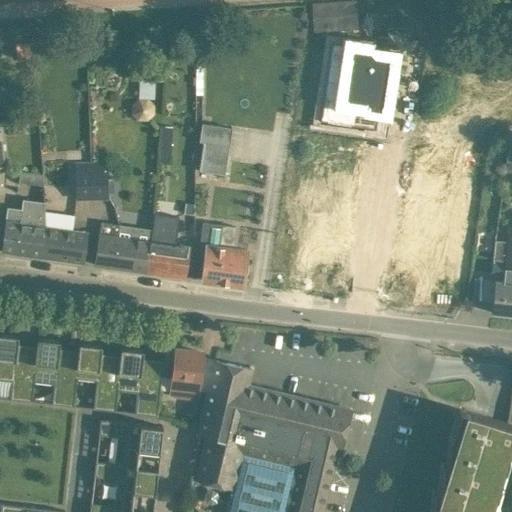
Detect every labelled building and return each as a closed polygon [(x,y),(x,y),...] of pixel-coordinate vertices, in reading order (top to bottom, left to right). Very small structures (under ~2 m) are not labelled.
[(310,0),(311,28),(358,26),(356,0),(310,0)] [(29,42),(16,43),(17,58),(29,58),(29,42)] [(168,48),(168,59),(180,59),(180,48),(168,48)] [(333,64),(325,123),(353,126),(356,103),(384,107),(391,56),(356,51),(354,67),(333,64)] [(511,57),(431,64),(424,111),(511,104),(511,57)] [(140,61),(139,98),(132,103),(131,112),(137,119),(146,120),(154,114),(155,105),(149,98),(155,98),(155,80),(164,80),(164,62),(140,61)] [(171,160),(172,124),(162,124),(161,160),(171,160)] [(312,160),(309,185),(352,191),(356,166),(339,164),(343,138),(302,132),(298,158),(312,160)] [(199,170),(225,174),(229,144),(203,140),(199,170)] [(404,195),(448,201),(451,176),(465,178),(469,152),(428,146),(425,172),(408,169),(404,195)] [(108,199),(108,196),(107,193),(107,179),(106,166),(90,167),(91,199),(108,199)] [(91,199),(90,167),(73,167),(75,200),(91,199)] [(20,170),(20,182),(42,182),(42,169),(20,170)] [(327,244),(327,245),(344,247),(347,222),(331,219),(335,194),(294,188),(290,214),(304,216),(301,239),(301,240),(327,244)] [(23,198),(22,207),(8,205),(4,230),(1,250),(41,256),(46,223),(44,201),(23,198)] [(439,256),(440,255),(443,232),(457,234),(461,208),(420,202),(416,228),(400,225),(396,250),(412,253),(412,252),(439,256)] [(95,263),(145,271),(150,238),(121,234),(122,222),(101,219),(95,263)] [(83,262),(86,242),(88,230),(46,223),(41,256),(83,262)] [(207,246),(205,260),(203,279),(242,285),(245,265),(247,250),(233,248),(236,226),(222,224),(219,247),(207,246)] [(511,226),(510,226),(509,240),(495,239),(493,259),(506,260),(511,260),(511,226)] [(180,243),(150,238),(145,271),(186,276),(190,244),(188,244),(190,236),(181,234),(180,243)] [(293,290),(337,296),(340,271),(324,268),(327,245),(327,244),(301,240),(301,239),(287,237),(283,263),(297,265),(293,290)] [(393,274),(388,299),(432,307),(436,281),(450,283),(453,257),(440,255),(439,256),(412,252),(412,253),(409,277),(393,274)] [(511,260),(506,260),(504,281),(495,280),(493,292),(491,311),(511,313),(511,260)] [(471,299),(483,300),(486,278),(474,277),(471,297),(471,299)] [(10,398),(31,400),(32,400),(35,372),(34,372),(38,338),(37,338),(36,348),(18,346),(19,335),(0,333),(0,378),(12,380),(10,398)] [(38,338),(34,372),(35,372),(55,375),(51,403),(73,405),(74,405),(77,377),(76,377),(80,342),(79,342),(78,352),(60,350),(61,340),(38,338)] [(80,342),(76,377),(77,377),(96,379),(93,407),(115,410),(118,389),(118,382),(120,357),(101,355),(102,345),(80,342)] [(121,347),(120,357),(118,382),(118,389),(137,391),(135,412),(157,415),(160,388),(161,375),(163,359),(162,359),(162,362),(143,360),(144,350),(121,347)] [(203,352),(175,348),(172,377),(171,390),(205,394),(207,394),(215,359),(214,359),(214,360),(212,360),(203,358),(203,352)] [(251,368),(215,359),(207,394),(198,431),(209,433),(198,478),(232,485),(225,511),(321,511),(337,446),(341,447),(351,408),(248,384),(251,368)] [(161,375),(160,388),(171,390),(172,377),(161,375)] [(511,424),(488,417),(460,408),(451,436),(448,466),(443,464),(442,463),(439,493),(435,492),(435,491),(434,491),(431,511),(490,511),(491,508),(494,509),(501,485),(499,484),(500,480),(502,481),(510,458),(507,457),(508,453),(511,454),(511,449),(511,424)] [(99,433),(128,436),(125,463),(124,464),(151,467),(151,468),(158,469),(160,448),(163,427),(163,425),(100,418),(99,433)] [(158,469),(151,468),(151,467),(124,464),(125,463),(113,462),(96,460),(94,475),(123,478),(120,505),(120,506),(146,509),(146,510),(153,511),(155,490),(158,469)] [(152,511),(153,511),(146,510),(146,509),(120,506),(120,505),(91,502),(89,511),(152,511)] [(21,511),(23,505),(1,503),(0,511),(21,511)]
